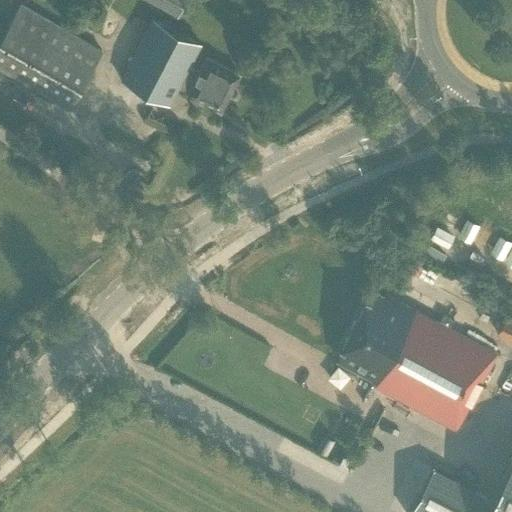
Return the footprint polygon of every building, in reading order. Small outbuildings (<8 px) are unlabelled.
[(187,0),(146,0),(178,17),(187,0)] [(21,5),(0,41),(0,66),(71,107),(103,51),(21,5)] [(201,44),(152,18),(119,79),(169,105),(171,102),(179,88),(189,93),(188,94),(221,111),(240,74),(207,58),(200,71),(190,66),(201,44)] [(82,252),(91,240),(56,215),(47,227),(82,252)] [(355,321),(351,327),(352,330),(342,348),(344,349),(338,360),(378,381),(376,386),(456,430),(463,418),(460,416),(466,404),(469,406),(495,358),(498,360),(501,355),(386,293),(384,297),(375,292),(369,303),(367,302),(357,319),(355,321)] [(511,341),(511,319),(507,316),(497,334),(511,341)] [(511,511),(511,461),(492,499),(434,469),(411,511),(511,511)]
